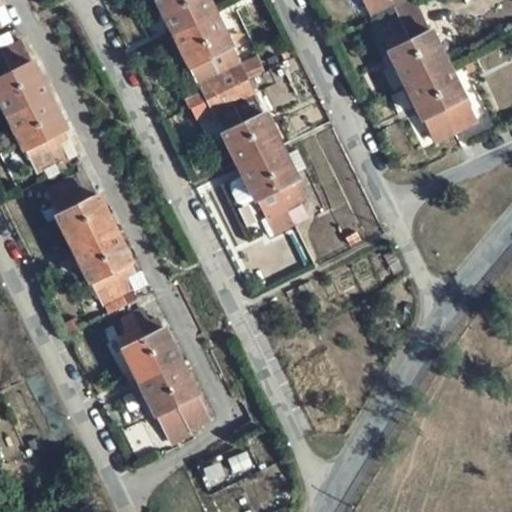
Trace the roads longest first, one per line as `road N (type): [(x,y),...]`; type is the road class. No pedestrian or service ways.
road 1 (residential): [(23,0),(233,420),(122,496)]
road 2 (residential): [(327,510),(75,0)]
road 3 (residential): [(288,0),(447,313)]
road 4 (residential): [(0,248),(122,496)]
road 5 (residential): [(327,510),(447,313)]
